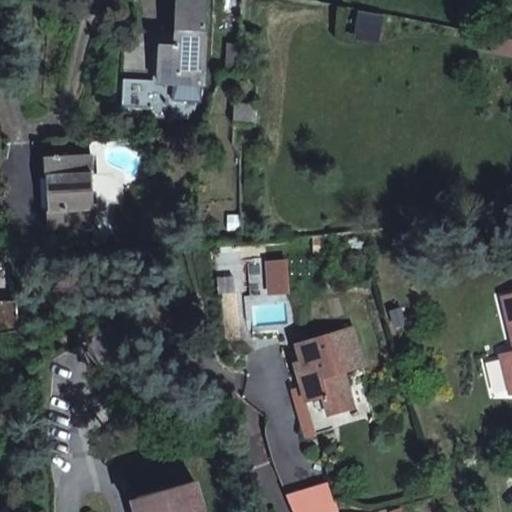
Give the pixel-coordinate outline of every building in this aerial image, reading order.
[(157,47),(140,47),(138,83),(184,84),(188,3),(159,2),(157,47)] [(237,102),(235,123),(255,125),(257,104),(237,102)] [(142,168),(147,162),(147,154),(129,149),(120,153),(119,161),(127,166),(142,168)] [(102,225),(97,155),(51,157),(56,228),(102,225)] [(0,333),(23,330),(20,296),(0,296),(0,333)] [(290,349),(295,366),(289,369),(297,391),(289,394),(304,440),(331,430),(327,418),(351,409),(338,371),(339,371),(355,366),(342,330),(317,339),(290,349)] [(146,499),(149,511),(212,511),(205,483),(146,499)]
